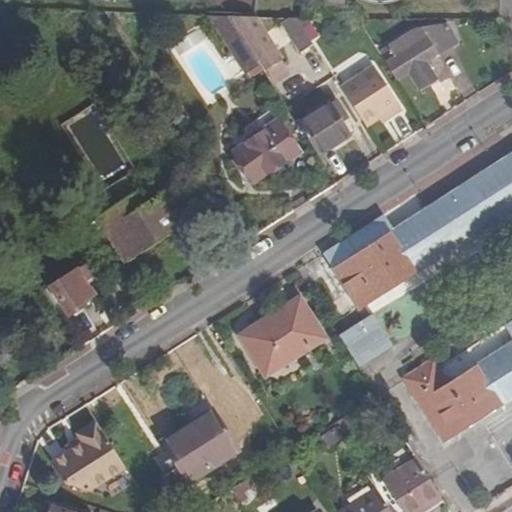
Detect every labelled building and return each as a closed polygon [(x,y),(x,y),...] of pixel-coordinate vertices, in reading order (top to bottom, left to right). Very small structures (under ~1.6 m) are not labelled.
[(300,54),(314,46),(297,19),(290,19),(281,24),(300,54)] [(260,66),(230,20),(215,29),(244,76),(260,66)] [(291,75),(257,21),(236,21),(274,77),(280,73),(284,80),(291,75)] [(386,65),(396,80),(408,73),(420,91),(437,80),(426,62),(455,44),(445,28),(414,33),(390,48),(396,59),(386,65)] [(373,66),(340,87),(366,127),(384,116),(387,120),(401,110),(373,66)] [(278,84),(284,80),(280,73),(274,77),(278,84)] [(337,102),(301,124),(320,154),(352,134),(342,116),(344,114),(337,102)] [(270,114),(257,123),(264,133),(251,141),(233,153),(252,185),(297,156),(270,114)] [(449,426),(454,435),(464,428),(511,398),(511,157),(332,273),(357,311),(511,211),(511,324),(507,328),(511,335),(511,345),(446,386),(432,364),(404,381),(430,423),(430,422),(449,410),(456,420),(449,426)] [(135,197),(98,221),(124,261),(190,218),(173,192),(143,210),(135,197)] [(87,266),(50,289),(69,318),(87,306),(84,301),(94,296),(87,285),(95,280),(87,266)] [(292,304),(240,338),(265,378),(323,341),(309,318),(302,321),(292,304)] [(337,332),(353,367),(391,351),(374,315),(337,332)] [(382,406),(377,398),(334,425),(337,429),(341,437),(355,428),(353,424),(382,406)] [(449,410),(430,422),(443,441),(454,435),(449,426),(456,420),(449,410)] [(212,412),(162,443),(177,468),(162,477),(172,494),(237,452),(212,412)] [(86,496),(126,470),(97,424),(78,436),(81,441),(84,445),(72,453),(53,464),(70,491),(86,496)] [(327,450),(343,440),(341,437),(337,429),(320,440),(327,450)] [(69,449),(72,453),(84,445),(81,441),(69,449)] [(403,511),(423,511),(441,500),(431,484),(417,461),(384,482),(403,511)] [(251,490),(246,482),(230,492),(239,506),(247,501),(243,495),(251,490)] [(388,511),(376,491),(342,511),(388,511)]
